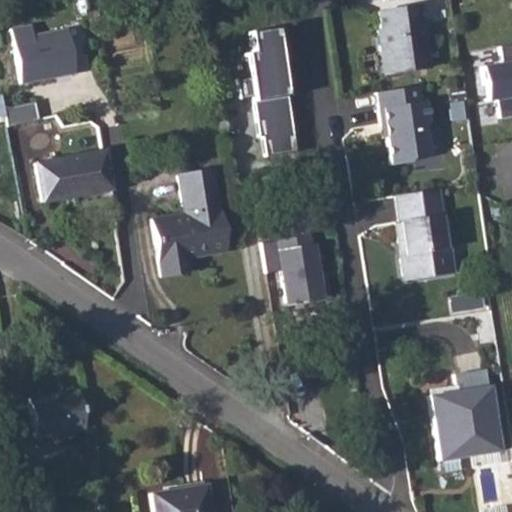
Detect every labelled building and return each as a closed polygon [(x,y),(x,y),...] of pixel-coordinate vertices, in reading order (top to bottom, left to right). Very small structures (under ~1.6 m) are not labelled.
[(432,27),(428,3),(385,9),(388,28),(385,28),(388,48),(393,51),(395,66),(400,70),(413,68),(416,64),(437,60),(433,36),(430,36),(429,27),(432,27)] [(29,27),(10,32),(19,85),(77,76),(68,28),(31,35),(29,27)] [(294,154),(275,35),(242,38),(265,161),(294,154)] [(496,116),(511,113),(511,42),(496,45),(498,62),(478,65),(483,99),(493,98),(496,116)] [(415,85),(373,92),(378,125),(382,125),(388,164),(404,162),(408,157),(427,154),(422,126),(426,121),(423,100),(417,101),(415,85)] [(9,126),(39,118),(35,100),(4,109),(9,126)] [(100,152),(33,164),(40,202),(107,191),(100,152)] [(207,172),(176,177),(181,216),(150,221),(159,277),(183,273),(181,259),(220,252),(207,172)] [(434,188),(393,195),(397,221),(393,221),(396,241),(401,244),(402,253),(399,258),(401,274),(407,278),(450,271),(446,246),(441,247),(436,216),(438,215),(434,188)] [(483,384),(481,373),(481,372),(451,377),(453,392),(425,397),(436,460),(494,450),(485,388),(483,386),(483,384)] [(82,430),(75,390),(26,398),(32,439),(82,430)] [(52,511),(47,481),(25,483),(29,511),(52,511)] [(205,511),(202,485),(178,488),(181,511),(205,511)] [(181,511),(178,488),(147,493),(150,511),(181,511)]
